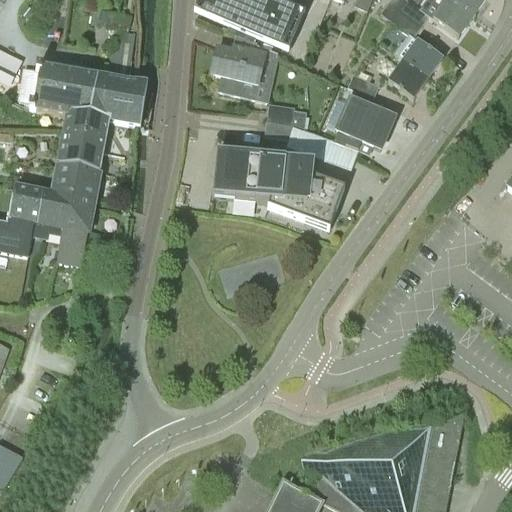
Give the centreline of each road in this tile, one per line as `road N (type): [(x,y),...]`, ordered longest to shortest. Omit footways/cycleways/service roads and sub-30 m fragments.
road 1 (unclassified): [(179,0),(165,174),(129,344),(136,390),(163,440)]
road 2 (unclassified): [(288,351),(511,29)]
road 3 (residential): [(288,351),(331,376),(434,342),(511,396)]
road 4 (unclassified): [(163,440),(249,400),(288,351)]
